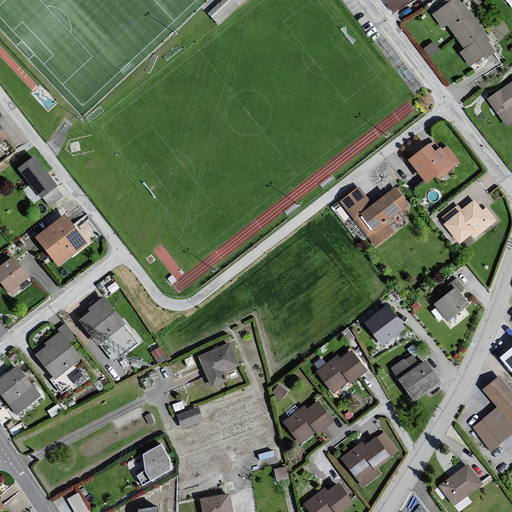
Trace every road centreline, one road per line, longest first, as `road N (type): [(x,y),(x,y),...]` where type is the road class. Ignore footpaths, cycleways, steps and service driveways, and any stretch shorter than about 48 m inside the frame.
road 1 (residential): [(122,251),(161,301),(182,307),(446,104)]
road 2 (residential): [(511,270),(467,382),(388,511)]
road 3 (residential): [(0,95),(122,251)]
road 4 (residential): [(0,347),(122,251)]
road 5 (residential): [(446,104),(365,0)]
